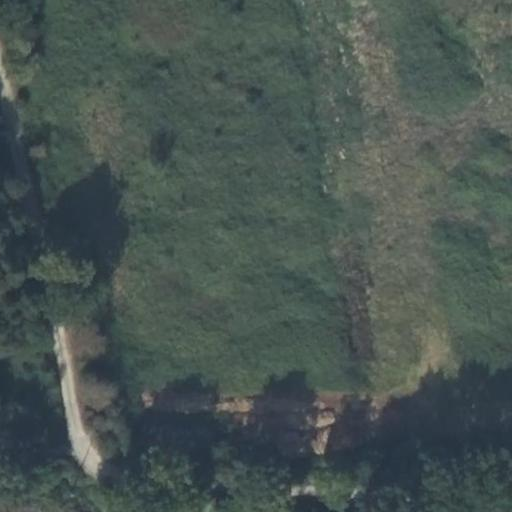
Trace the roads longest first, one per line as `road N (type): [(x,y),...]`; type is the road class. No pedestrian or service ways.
road 1 (track): [(511,508),(298,472),(107,470)]
road 2 (track): [(107,470),(0,83)]
